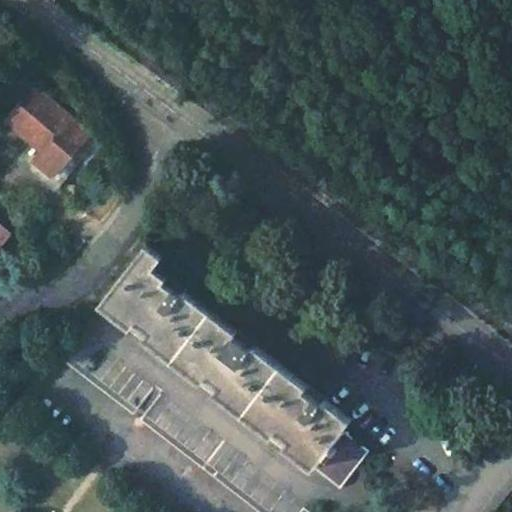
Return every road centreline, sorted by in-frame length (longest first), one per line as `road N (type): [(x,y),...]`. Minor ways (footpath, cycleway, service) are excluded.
road 1 (residential): [(511,373),(33,0)]
road 2 (unknown): [(370,511),(113,334)]
road 3 (unknown): [(200,129),(96,281),(26,312),(0,340)]
road 4 (unknown): [(497,478),(317,344)]
road 5 (unknown): [(268,181),(278,258),(317,344)]
road 6 (unknown): [(317,344),(201,258)]
